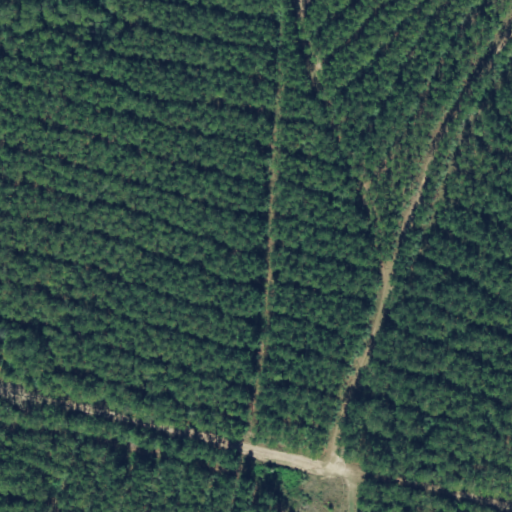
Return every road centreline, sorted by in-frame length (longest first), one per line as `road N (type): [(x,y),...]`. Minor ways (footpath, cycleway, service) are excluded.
road 1 (residential): [(350,466),(370,336),(429,181),(511,28)]
road 2 (residential): [(0,414),(350,466)]
road 3 (residential): [(350,466),(465,511)]
